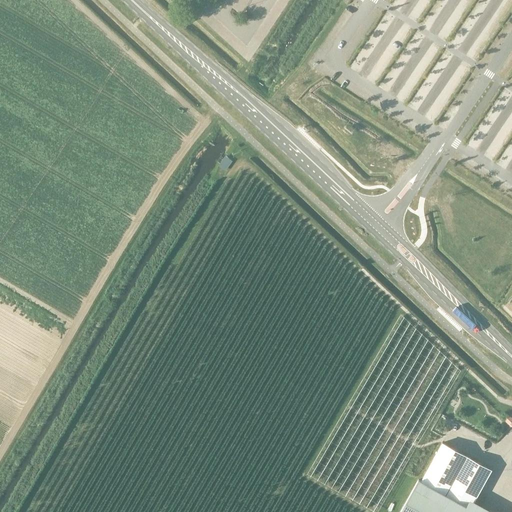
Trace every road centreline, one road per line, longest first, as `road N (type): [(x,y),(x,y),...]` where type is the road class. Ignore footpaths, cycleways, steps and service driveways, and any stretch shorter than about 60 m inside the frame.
road 1 (secondary): [(507,354),(405,244),(146,14)]
road 2 (secondary): [(146,14),(507,354)]
